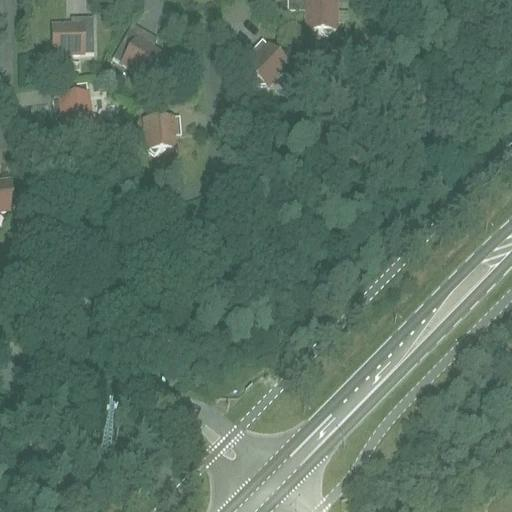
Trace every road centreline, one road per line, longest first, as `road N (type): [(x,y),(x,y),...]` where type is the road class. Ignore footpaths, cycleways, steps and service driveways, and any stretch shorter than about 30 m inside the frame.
road 1 (primary): [(265,490),(511,242)]
road 2 (unclassified): [(265,490),(192,417),(158,401),(48,389),(0,361)]
